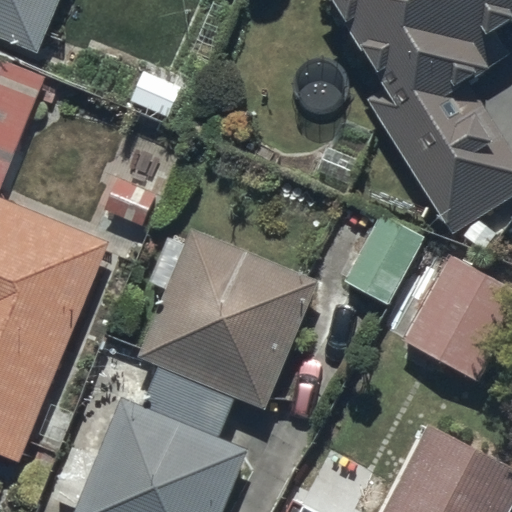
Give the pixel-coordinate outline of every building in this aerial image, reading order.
[(0,0),(0,28),(38,45),(58,0),(0,0)] [(511,0),(344,0),(388,78),(369,93),(456,229),(511,194),(511,141),(469,76),(511,51),(511,49),(496,27),(511,18),(511,0)] [(0,186),(1,187),(48,72),(0,52),(0,186)] [(0,187),(0,449),(20,457),(113,233),(0,187)] [(428,230),(385,207),(349,276),(391,298),(398,285),(418,295),(432,268),(413,258),(428,230)] [(128,388),(74,511),(220,511),(247,447),(218,432),(235,393),(272,409),(326,272),(198,220),(143,348),(167,357),(151,399),(128,388)] [(511,320),(511,281),(451,248),(405,333),(482,375),(511,320)] [(367,511),(361,508),(359,511),(511,511),(511,456),(431,413),(382,511),(367,511)]
